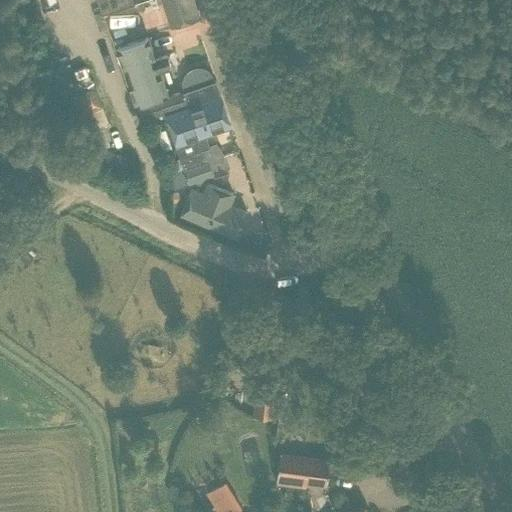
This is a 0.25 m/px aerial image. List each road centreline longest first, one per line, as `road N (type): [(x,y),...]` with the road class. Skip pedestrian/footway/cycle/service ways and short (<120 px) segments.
road 1 (unclassified): [(343,252),(302,266),(235,260),(0,152)]
road 2 (tertiary): [(470,511),(343,252)]
road 3 (tertiary): [(343,252),(250,0)]
